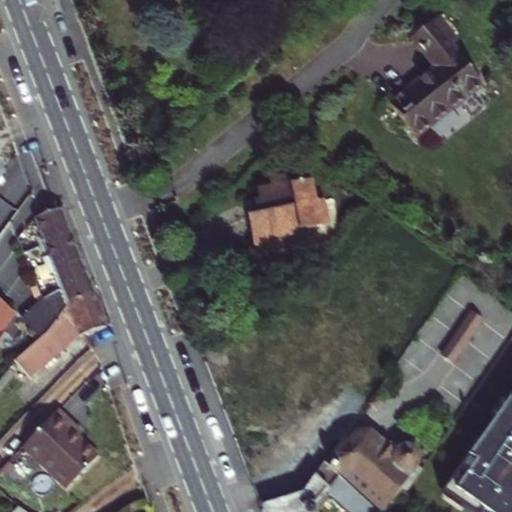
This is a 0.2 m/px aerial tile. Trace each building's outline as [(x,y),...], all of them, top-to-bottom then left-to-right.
[(460,43),(441,19),(414,40),(437,70),(392,106),(406,122),(419,139),(485,87),(454,48),(460,43)] [(307,237),(306,230),(326,226),(321,201),(314,202),(310,182),(291,186),(289,178),(270,182),(271,189),(257,192),(259,201),(255,202),(257,214),(247,216),(250,232),(253,247),(271,244),(270,237),(294,232),(296,240),(307,237)] [(64,217),(38,227),(47,252),(53,269),(56,278),(82,269),(64,217)] [(53,269),(47,252),(27,260),(33,277),(43,273),(53,269)] [(61,324),(70,311),(94,302),(82,269),(56,278),(46,282),(43,273),(33,277),(45,307),(61,324)] [(288,368),(238,383),(258,449),(295,438),(299,453),(332,444),(326,423),(358,414),(343,364),(367,357),(349,297),(273,319),(288,368)] [(106,335),(94,302),(70,311),(61,324),(46,345),(15,369),(23,378),(78,339),(82,345),(106,335)] [(0,354),(11,340),(6,336),(19,320),(0,305),(0,354)] [(61,324),(45,307),(27,326),(46,345),(61,324)] [(471,312),(441,355),(454,365),(484,321),(471,312)] [(511,511),(511,396),(443,494),(468,511),(511,511)] [(24,451),(70,493),(101,460),(70,431),(73,429),(58,415),(24,451)] [(330,469),(384,511),(385,511),(420,463),(419,454),(417,448),(412,444),(407,443),(401,443),(396,446),(390,442),(389,442),(386,445),(366,431),(340,446),(332,457),(331,467),(330,469)] [(324,465),(314,479),(301,495),(291,499),(262,508),(263,511),(315,511),(327,496),(347,511),(384,511),(330,469),(324,465)]
